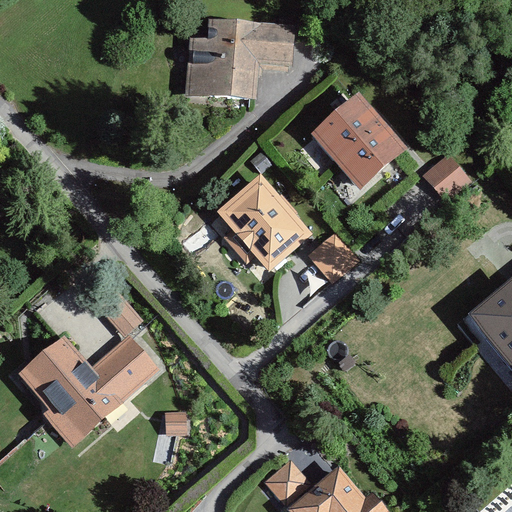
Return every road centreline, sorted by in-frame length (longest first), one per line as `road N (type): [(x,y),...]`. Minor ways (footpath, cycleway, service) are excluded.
road 1 (residential): [(0,113),(263,406),(268,450),(209,511)]
road 2 (unknown): [(244,385),(413,235)]
